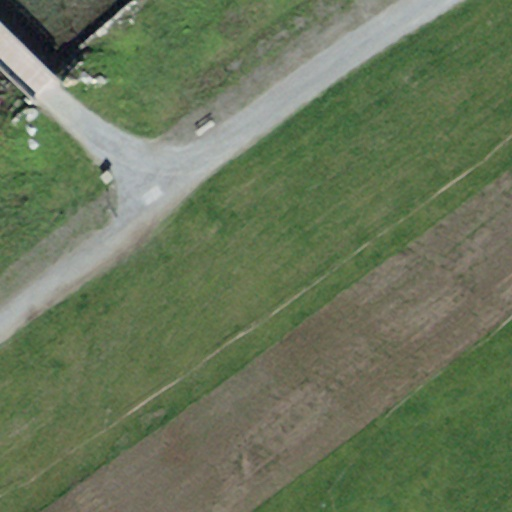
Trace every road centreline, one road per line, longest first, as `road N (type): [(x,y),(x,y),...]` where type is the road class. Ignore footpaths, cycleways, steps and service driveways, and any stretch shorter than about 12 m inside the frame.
road 1 (track): [(154,200),(445,0)]
road 2 (track): [(0,50),(154,200)]
road 3 (track): [(0,322),(154,200)]
